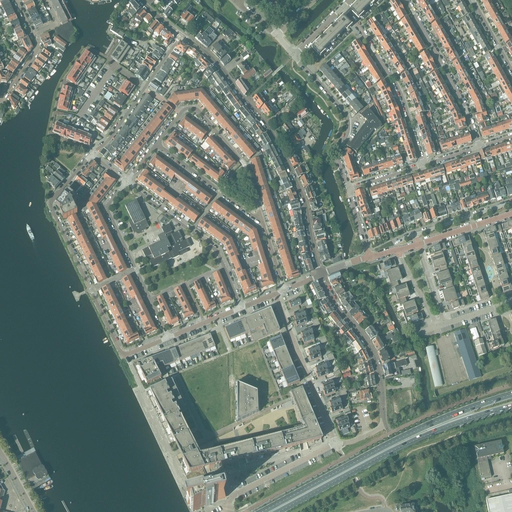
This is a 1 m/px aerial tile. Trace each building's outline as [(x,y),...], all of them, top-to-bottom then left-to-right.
[(36,0),(32,2),(25,6),(26,8),(26,9),(26,10),(27,11),(35,8),(33,4),(41,1),(40,0),(36,0)] [(60,0),(52,4),(55,9),(64,5),(61,0),(60,0)] [(130,1),(131,2),(129,4),(133,9),(130,12),(128,10),(126,12),(128,14),(132,17),(141,9),(136,3),(133,0),(132,0),(130,0),(131,0),(131,1),(130,1)] [(163,9),(171,1),(170,0),(155,0),(163,9)] [(361,0),(350,11),(358,18),(362,14),(362,13),(375,0),(361,0)] [(483,6),(485,8),(492,4),(489,0),(487,1),(484,3),(485,3),(483,4),(484,5),(483,6)] [(421,9),(422,11),(430,7),(427,2),(420,6),(421,8),(421,9)] [(392,7),(395,11),(402,7),(400,5),(399,3),(396,5),(393,7),(393,6),(392,7)] [(458,7),(461,12),(467,9),(464,3),(458,7)] [(1,12),(2,14),(12,9),(11,7),(11,6),(11,5),(10,5),(10,4),(2,8),(4,11),(1,12)] [(487,11),(488,12),(489,11),(492,9),(492,10),(494,9),(498,7),(497,4),(493,6),(492,4),(485,8),(486,11),(487,11)] [(55,9),(57,15),(67,10),(64,5),(55,9)] [(30,17),(30,18),(38,14),(36,11),(39,9),(38,7),(28,12),(29,15),(29,17),(30,17)] [(395,11),(397,16),(398,15),(398,16),(401,14),(404,12),(403,10),(402,7),(395,11)] [(424,13),(425,15),(432,11),(430,7),(422,11),(423,13),(424,13)] [(488,15),(490,17),(497,13),(495,11),(499,9),(498,7),(494,9),(492,10),(492,9),(489,11),(488,12),(489,14),(488,15)] [(163,15),(163,16),(167,19),(172,12),(168,8),(163,15)] [(12,9),(2,14),(3,16),(6,15),(7,18),(14,14),(14,13),(15,13),(14,12),(13,12),(12,9)] [(467,9),(461,12),(459,13),(462,18),(470,14),(467,9)] [(57,15),(60,20),(69,15),(67,10),(57,15)] [(130,31),(134,33),(142,21),(142,20),(147,15),(142,10),(137,15),(138,16),(132,25),(134,26),(130,31)] [(181,20),(185,23),(190,16),(188,14),(190,11),(189,10),(181,20)] [(426,18),(427,20),(435,16),(432,11),(425,15),(426,17),(426,18)] [(398,15),(397,16),(400,20),(407,17),(406,16),(406,14),(405,14),(404,12),(401,14),(398,16),(398,15)] [(33,22),(33,23),(42,19),(40,13),(38,14),(30,18),(32,20),(31,21),(32,22),(33,22)] [(492,20),(493,21),(494,20),(497,18),(497,19),(499,18),(497,13),(490,17),(491,20),(492,20)] [(10,24),(17,20),(16,18),(16,17),(16,16),(15,16),(15,15),(7,18),(8,19),(4,21),(6,25),(10,24)] [(69,15),(60,20),(62,25),(72,20),(69,15)] [(152,19),(148,16),(147,15),(143,20),(134,33),(138,36),(148,23),(148,24),(152,19)] [(190,16),(185,23),(189,26),(197,16),(195,15),(193,18),(190,16)] [(464,22),(466,25),(473,20),(470,15),(462,20),(463,22),(464,22)] [(435,16),(427,20),(429,22),(430,24),(437,20),(435,16)] [(343,18),(312,48),(319,56),(324,52),(323,51),(346,29),(350,25),(343,18)] [(401,22),(403,26),(404,26),(407,24),(410,22),(409,21),(409,20),(408,19),(407,18),(401,22)] [(493,24),(495,26),(502,22),(501,22),(499,18),(497,19),(497,18),(494,20),(493,21),(494,23),(493,24)] [(42,19),(33,23),(33,24),(33,25),(34,26),(36,29),(43,25),(45,24),(42,19)] [(202,44),(207,48),(217,37),(213,33),(221,23),(216,19),(207,31),(211,34),(202,44)] [(369,26),(370,27),(373,26),(373,25),(375,24),(376,23),(374,19),(367,23),(368,23),(367,24),(368,26),(369,26)] [(17,20),(10,24),(12,29),(20,26),(18,23),(19,23),(18,21),(17,21),(17,20)] [(466,25),(468,30),(476,26),(473,20),(466,25)] [(497,29),(498,30),(500,29),(499,29),(502,27),(504,27),(506,26),(503,21),(501,22),(502,22),(495,26),(496,29),(497,29)] [(59,49),(63,53),(66,50),(64,49),(75,34),(71,22),(54,30),(57,36),(52,38),(54,40),(53,41),(56,43),(54,45),(59,49)] [(147,32),(151,36),(154,32),(159,25),(155,22),(147,32)] [(403,26),(406,31),(413,27),(412,24),(411,24),(410,22),(407,24),(404,26),(403,26)] [(433,29),(434,30),(441,26),(438,22),(431,26),(432,26),(431,27),(432,28),(433,29)] [(371,30),(372,32),(379,28),(376,23),(375,24),(373,25),(373,26),(370,27),(371,29),(371,30)] [(154,32),(151,36),(150,37),(155,41),(165,29),(159,25),(154,32)] [(435,33),(436,35),(443,31),(442,28),(444,27),(443,25),(441,26),(434,30),(435,32),(435,33)] [(13,36),(15,35),(23,32),(21,29),(22,29),(21,28),(20,27),(20,26),(11,31),(13,36)] [(468,30),(471,35),(479,31),(476,26),(468,30)] [(112,27),(110,31),(122,38),(124,34),(112,27)] [(406,31),(409,35),(412,33),(415,31),(414,30),(414,29),(413,27),(406,31)] [(498,32),(500,35),(507,31),(504,27),(502,27),(499,29),(500,29),(498,30),(499,32),(498,32)] [(374,34),(375,36),(378,34),(381,32),(382,32),(379,28),(372,32),(374,34)] [(165,30),(160,36),(165,40),(167,37),(169,37),(171,35),(165,30)] [(195,39),(202,44),(211,34),(207,31),(206,32),(203,36),(199,33),(195,39)] [(409,35),(411,40),(418,36),(417,33),(416,33),(415,31),(412,33),(409,35)] [(438,37),(439,39),(446,35),(443,31),(436,35),(437,37),(438,37)] [(471,35),(474,40),(482,36),(479,31),(471,35)] [(502,37),(503,39),(504,38),(507,36),(507,37),(509,36),(507,31),(500,35),(501,38),(502,37)] [(20,40),(25,37),(24,35),(24,34),(24,33),(23,33),(23,32),(15,35),(18,41),(20,40)] [(376,38),(378,40),(384,36),(382,32),(381,32),(378,34),(375,36),(376,37),(376,38)] [(42,42),(42,43),(50,39),(47,34),(40,37),(41,40),(41,41),(41,42),(42,42)] [(441,44),(448,40),(451,39),(448,34),(446,35),(439,39),(440,41),(440,42),(441,44)] [(174,38),(174,37),(173,36),(171,35),(169,37),(167,37),(165,40),(166,41),(164,44),(167,47),(174,38)] [(27,36),(25,37),(20,40),(21,42),(18,44),(19,46),(29,41),(28,39),(29,39),(28,37),(27,37),(27,36)] [(380,43),(381,45),(384,43),(383,42),(386,41),(387,40),(389,39),(388,37),(386,38),(384,36),(378,40),(379,43),(380,43)] [(411,40),(414,44),(415,44),(417,42),(420,40),(419,38),(418,36),(411,40)] [(477,45),(479,44),(485,41),(482,36),(474,40),(477,45)] [(504,38),(503,39),(504,41),(503,42),(504,43),(505,43),(505,44),(511,40),(509,36),(507,37),(507,36),(504,38)] [(54,45),(56,43),(53,41),(54,40),(52,38),(50,39),(42,43),(43,45),(43,46),(44,47),(45,48),(48,46),(48,47),(54,45)] [(352,44),(355,49),(355,48),(356,49),(358,47),(358,46),(361,44),(360,43),(359,41),(358,41),(358,40),(352,44)] [(382,47),(383,49),(390,45),(387,40),(386,41),(383,42),(384,43),(381,45),(382,46),(382,47)] [(414,44),(416,49),(423,45),(422,42),(421,42),(420,40),(417,42),(415,44),(414,44)] [(443,46),(444,48),(451,44),(448,40),(441,44),(442,46),(443,46)] [(479,44),(482,49),(487,46),(485,41),(479,44)] [(117,48),(128,55),(131,49),(121,42),(117,48)] [(173,52),(172,54),(179,58),(180,59),(183,55),(189,47),(188,47),(188,48),(181,43),(179,44),(173,52)] [(217,44),(210,50),(210,51),(212,52),(212,53),(215,56),(222,49),(217,44)] [(355,49),(357,53),(364,49),(362,46),(361,44),(358,46),(358,47),(356,49),(355,48),(355,49)] [(444,50),(446,53),(453,49),(451,44),(444,48),(445,50),(444,50)] [(31,45),(24,48),(23,49),(25,51),(29,54),(33,48),(32,46),(31,46),(31,45)] [(155,50),(155,51),(161,56),(164,52),(159,48),(154,45),(152,48),(155,50)] [(385,51),(386,53),(389,51),(392,49),(393,49),(395,47),(394,45),(391,47),(390,45),(383,49),(384,51),(385,51)] [(423,45),(416,49),(419,53),(425,50),(424,47),(423,45)] [(482,49),(479,51),(481,53),(484,52),(485,54),(488,53),(490,51),(487,46),(482,49)] [(117,48),(114,52),(123,59),(127,54),(128,55),(117,48)] [(53,54),(46,49),(44,51),(43,51),(43,52),(43,53),(42,54),(49,59),(53,54)] [(220,60),(226,54),(222,49),(215,56),(220,61),(220,60)] [(357,53),(360,58),(361,57),(364,56),(363,55),(366,53),(365,52),(366,51),(364,49),(357,53)] [(387,55),(388,58),(395,53),(393,49),(392,49),(389,51),(386,53),(388,55),(387,55)] [(448,56),(449,57),(459,52),(458,50),(455,52),(453,49),(446,53),(448,56)] [(21,50),(17,55),(24,59),(25,59),(26,58),(26,57),(27,55),(21,50)] [(161,56),(155,51),(152,56),(158,60),(161,56)] [(196,59),(197,60),(201,56),(199,54),(195,52),(196,52),(194,51),(190,56),(192,58),(192,56),(196,59)] [(89,54),(86,52),(83,56),(93,63),(96,59),(93,56),(90,53),(89,54)] [(123,59),(114,52),(110,58),(120,64),(123,59)] [(420,55),(422,60),(423,59),(424,60),(426,58),(429,56),(428,55),(428,54),(427,53),(427,52),(426,52),(420,55)] [(459,52),(449,57),(450,59),(449,60),(450,61),(451,61),(451,62),(458,58),(457,55),(460,54),(459,52)] [(360,58),(363,62),(369,57),(368,55),(366,53),(363,55),(364,56),(361,57),(360,58)] [(390,60),(392,62),(395,60),(394,60),(397,58),(400,56),(399,54),(397,56),(395,53),(388,58),(390,60)] [(49,59),(42,54),(41,55),(40,55),(40,56),(39,58),(46,63),(49,59)] [(179,58),(172,54),(169,58),(175,63),(176,62),(179,63),(181,59),(180,59),(179,58)] [(487,63),(488,63),(495,59),(494,57),(493,55),(492,55),(492,54),(485,58),(486,61),(484,62),(485,64),(487,63)] [(24,59),(17,55),(14,59),(20,64),(21,63),(22,62),(24,59)] [(83,56),(80,61),(90,68),(93,63),(83,56)] [(145,61),(154,67),(157,62),(148,56),(145,61)] [(199,67),(201,65),(200,63),(204,59),(201,56),(197,60),(197,61),(196,60),(194,62),(195,63),(199,67)] [(392,64),(394,66),(401,62),(399,60),(402,58),(401,56),(400,56),(397,58),(394,60),(395,60),(392,62),(393,64),(392,64)] [(423,62),(425,65),(432,61),(430,58),(429,56),(426,58),(424,60),(423,59),(422,60),(420,61),(421,63),(423,62)] [(220,62),(224,67),(230,61),(226,57),(220,62)] [(363,62),(365,66),(366,65),(367,66),(369,64),(368,63),(371,62),(370,60),(371,60),(369,57),(363,62)] [(10,65),(16,70),(18,67),(19,66),(20,65),(13,60),(11,63),(6,59),(6,62),(10,65)] [(35,64),(41,68),(41,69),(45,64),(38,59),(37,61),(36,61),(35,62),(35,63),(35,64)] [(165,63),(172,68),(176,70),(178,66),(168,59),(165,63)] [(200,63),(201,65),(203,67),(201,69),(204,71),(206,69),(206,70),(211,65),(204,59),(200,63)] [(490,67),(497,63),(496,62),(496,61),(496,60),(495,60),(495,59),(488,63),(489,65),(486,67),(487,69),(490,67)] [(453,66),(454,68),(462,64),(459,60),(452,63),(453,65),(453,66)] [(78,62),(76,65),(87,72),(90,68),(80,61),(78,63),(78,62)] [(154,67),(145,61),(141,66),(150,72),(154,67)] [(424,68),(425,70),(428,68),(429,69),(431,67),(434,65),(433,64),(432,61),(425,65),(426,67),(424,68)] [(365,66),(368,70),(375,66),(373,64),(371,62),(368,63),(369,64),(367,66),(366,65),(365,66)] [(396,68),(397,70),(400,69),(400,68),(402,66),(403,67),(405,65),(404,63),(402,64),(401,62),(394,66),(395,68),(396,68)] [(165,63),(163,67),(173,74),(174,72),(171,70),(172,68),(165,63)] [(492,72),(493,72),(500,68),(499,66),(498,64),(497,64),(497,63),(490,67),(491,70),(489,71),(490,73),(492,72)] [(41,68),(35,64),(34,65),(33,65),(32,66),(33,67),(32,69),(37,73),(41,68)] [(237,67),(244,75),(247,73),(241,64),(237,67)] [(400,69),(397,70),(398,72),(399,74),(400,74),(400,75),(406,70),(405,68),(407,67),(406,64),(405,65),(403,67),(402,66),(400,68),(400,69)] [(457,71),(457,73),(465,68),(464,66),(463,67),(462,64),(454,68),(455,71),(457,71)] [(10,65),(7,68),(6,70),(12,75),(14,72),(15,72),(16,71),(16,70),(10,65)] [(75,68),(74,70),(84,77),(87,72),(76,65),(74,67),(75,68)] [(319,70),(323,74),(329,69),(325,65),(319,70)] [(428,68),(425,70),(426,73),(428,71),(430,74),(436,70),(436,69),(435,67),(434,65),(431,67),(429,69),(428,68)] [(142,66),(138,71),(147,76),(150,72),(141,66),(142,66)] [(211,66),(203,75),(208,79),(216,71),(216,70),(211,66)] [(368,70),(371,75),(372,74),(374,73),(374,72),(377,70),(376,68),(375,66),(368,70)] [(173,74),(163,67),(160,71),(167,76),(169,73),(172,75),(173,74)] [(458,75),(459,77),(466,73),(465,71),(467,71),(465,68),(457,73),(458,74),(458,75)] [(493,72),(495,76),(502,73),(501,71),(501,70),(500,68),(493,72)] [(28,72),(27,74),(34,79),(37,74),(30,69),(30,70),(29,70),(29,71),(28,72)] [(247,73),(244,75),(240,78),(244,83),(256,73),(252,69),(247,73)] [(323,74),(327,79),(333,74),(329,69),(323,74)] [(74,70),(71,74),(81,81),(79,80),(82,76),(84,77),(74,70)] [(371,75),(374,79),(380,75),(379,72),(378,73),(377,70),(374,72),(374,73),(372,74),(371,75)] [(8,73),(6,71),(4,73),(3,83),(7,83),(12,76),(8,73)] [(147,76),(138,71),(135,76),(143,82),(147,76)] [(160,71),(157,75),(164,79),(167,75),(160,71)] [(432,78),(433,80),(440,76),(439,74),(438,74),(437,72),(428,77),(430,79),(432,78)] [(213,79),(215,82),(221,77),(218,73),(211,77),(207,80),(209,82),(213,79)] [(461,80),(462,82),(471,77),(470,74),(468,75),(466,73),(459,77),(460,80),(461,80)] [(495,76),(497,81),(504,77),(504,75),(503,73),(502,73),(495,76)] [(34,79),(27,74),(25,76),(24,77),(24,78),(23,78),(30,84),(34,79)] [(71,74),(67,79),(70,81),(70,82),(73,84),(74,83),(78,86),(81,81),(71,74)] [(327,79),(330,83),(336,78),(333,74),(327,79)] [(164,79),(157,75),(155,79),(161,83),(164,79)] [(380,75),(374,79),(376,83),(383,79),(381,77),(382,77),(380,75)] [(404,83),(405,86),(412,82),(411,80),(414,78),(413,77),(413,76),(410,78),(410,77),(408,78),(408,77),(406,79),(403,81),(404,83)] [(433,86),(435,85),(442,81),(441,79),(441,78),(440,76),(433,80),(431,81),(433,86)] [(217,89),(219,87),(225,82),(221,77),(215,82),(217,85),(215,87),(217,89)] [(463,84),(464,86),(471,82),(471,83),(474,81),(472,77),(471,77),(462,82),(463,83),(463,84)] [(497,81),(500,85),(507,81),(506,79),(505,77),(504,77),(497,81)] [(330,83),(334,88),(340,82),(336,78),(330,83)] [(26,90),(29,92),(32,94),(34,92),(28,87),(30,84),(23,79),(22,80),(21,81),(21,82),(19,84),(26,89),(26,90)] [(124,80),(121,85),(131,92),(134,87),(124,80)] [(236,83),(244,95),(249,92),(240,80),(236,83)] [(435,85),(438,89),(445,85),(444,83),(443,83),(442,81),(435,85)] [(498,86),(500,91),(510,86),(508,84),(509,83),(508,82),(507,82),(507,81),(500,85),(498,86)] [(156,92),(159,94),(162,96),(167,90),(164,87),(161,92),(157,90),(159,87),(152,82),(149,87),(156,92)] [(225,82),(219,87),(222,91),(228,87),(225,82)] [(334,88),(338,92),(344,87),(340,82),(334,88)] [(466,89),(467,91),(474,87),(471,83),(471,82),(464,86),(465,89),(466,89)] [(131,92),(121,85),(118,90),(128,97),(131,92)] [(381,91),(382,94),(389,90),(388,88),(387,88),(386,85),(383,87),(383,88),(381,89),(380,89),(379,89),(377,91),(378,92),(381,91)] [(438,89),(440,94),(447,90),(446,88),(445,85),(438,89)] [(20,95),(18,99),(21,101),(22,101),(23,99),(22,98),(26,94),(27,95),(30,97),(32,94),(29,92),(29,93),(19,86),(16,91),(20,95)] [(410,89),(407,90),(408,92),(409,95),(410,95),(417,92),(415,89),(418,88),(417,86),(413,88),(413,87),(410,88),(410,89)] [(467,93),(469,95),(476,91),(475,89),(476,88),(475,86),(474,87),(467,91),(468,92),(467,93)] [(503,95),(505,94),(511,90),(511,88),(510,86),(500,91),(503,95)] [(63,87),(62,92),(74,95),(75,90),(71,89),(71,88),(67,87),(67,88),(63,87)] [(222,92),(226,97),(232,92),(229,87),(222,92)] [(338,92),(342,96),(348,91),(344,87),(338,92)] [(198,100),(206,94),(202,89),(194,90),(195,101),(198,100)] [(289,90),(276,102),(280,108),(285,105),(286,106),(287,106),(291,111),(292,110),(293,111),(301,104),(296,98),(294,96),(289,91),(289,90)] [(382,94),(384,99),(385,98),(386,99),(388,97),(391,95),(390,93),(391,93),(389,90),(382,94)] [(440,94),(442,98),(450,94),(448,92),(447,90),(440,94)] [(504,101),(508,99),(507,99),(511,96),(511,90),(505,94),(507,97),(503,99),(504,101)] [(342,96),(345,101),(351,96),(348,91),(342,96)] [(471,98),(472,100),(479,96),(476,91),(469,95),(470,98),(471,98)] [(74,95),(62,92),(61,95),(60,98),(73,101),(74,95)] [(226,97),(230,102),(236,97),(232,92),(226,97)] [(255,102),(256,104),(263,99),(266,97),(262,92),(253,99),(253,100),(253,101),(254,102),(255,102)] [(176,107),(179,103),(177,93),(173,93),(168,100),(176,107)] [(21,101),(18,99),(11,94),(8,99),(11,105),(14,109),(21,101)] [(114,96),(116,98),(123,103),(125,101),(126,101),(127,100),(126,99),(127,98),(120,94),(118,97),(115,94),(114,96)] [(198,100),(202,104),(210,98),(206,94),(198,100)] [(442,98),(445,103),(452,99),(451,97),(450,94),(442,98)] [(146,95),(143,100),(150,105),(151,104),(150,103),(152,99),(146,95)] [(384,99),(386,103),(394,100),(392,98),(391,95),(388,97),(386,99),(385,98),(384,99)] [(345,101),(349,105),(355,100),(351,96),(345,101)] [(230,102),(233,107),(240,102),(236,97),(230,102)] [(73,101),(60,98),(59,101),(60,101),(59,103),(71,106),(73,101)] [(123,103),(116,98),(115,99),(116,100),(113,104),(120,108),(121,107),(122,107),(122,106),(122,105),(123,103)] [(202,104),(205,108),(213,102),(210,98),(202,104)] [(412,103),(413,106),(421,103),(419,98),(418,98),(417,98),(415,99),(415,100),(412,101),(413,103),(412,103)] [(263,99),(256,104),(258,106),(259,108),(260,109),(266,104),(263,99)] [(446,105),(447,107),(455,103),(453,101),(452,99),(445,103),(443,104),(444,106),(446,105)] [(143,100),(139,105),(145,109),(147,106),(149,107),(150,105),(143,100)] [(262,112),(264,114),(272,108),(274,106),(275,103),(273,100),(260,110),(261,110),(261,111),(262,112)] [(349,105),(353,110),(359,104),(355,100),(349,105)] [(384,107),(385,109),(389,107),(390,108),(392,107),(392,106),(395,104),(394,103),(395,102),(394,100),(386,103),(387,106),(384,107)] [(474,107),(475,109),(483,106),(481,101),(474,104),(475,106),(474,107)] [(205,108),(209,113),(217,106),(213,102),(205,108)] [(240,102),(233,107),(237,112),(243,107),(240,102)] [(59,103),(58,108),(70,112),(71,106),(59,103)] [(447,113),(448,112),(456,108),(456,106),(456,105),(455,103),(447,107),(445,108),(447,113)] [(159,107),(161,109),(169,115),(173,111),(165,104),(163,107),(160,105),(159,107)] [(359,104),(353,110),(357,114),(363,109),(359,104)] [(389,110),(390,112),(398,110),(397,107),(396,107),(395,104),(392,106),(392,107),(390,108),(389,107),(385,109),(386,111),(389,110)] [(136,110),(143,115),(144,116),(146,117),(147,115),(146,113),(145,114),(143,113),(145,109),(139,105),(136,110)] [(209,113),(212,117),(220,110),(217,106),(209,113)] [(240,117),(248,110),(245,106),(239,111),(234,115),(237,119),(240,117)] [(111,107),(107,112),(114,117),(116,114),(117,114),(117,113),(117,112),(118,111),(111,107)] [(375,107),(370,112),(368,110),(361,116),(364,120),(364,119),(366,121),(366,122),(350,144),(349,143),(346,146),(356,153),(373,130),(376,131),(381,127),(380,124),(382,122),(375,107)] [(419,109),(416,110),(417,112),(416,113),(417,115),(418,115),(425,113),(423,107),(421,108),(421,107),(418,108),(419,109)] [(272,108),(264,114),(265,116),(265,117),(266,118),(267,118),(267,119),(274,113),(274,114),(276,112),(274,109),(273,110),(272,108)] [(296,114),(299,120),(308,113),(304,108),(296,114)] [(451,114),(452,116),(459,112),(458,110),(457,110),(456,108),(448,112),(449,115),(451,114)] [(155,111),(158,113),(166,119),(169,115),(161,109),(159,111),(157,109),(155,111)] [(143,115),(136,110),(132,115),(138,120),(141,116),(142,117),(143,115)] [(212,117),(216,121),(224,114),(220,110),(212,117)] [(248,110),(240,117),(243,121),(245,119),(251,114),(248,110)] [(477,119),(484,117),(486,116),(485,111),(477,114),(478,115),(475,116),(477,119)] [(107,112),(104,118),(110,122),(111,121),(112,121),(113,120),(112,119),(114,117),(107,112)] [(283,117),(286,122),(290,119),(294,116),(291,112),(287,115),(287,114),(283,117)] [(450,119),(451,122),(461,119),(460,115),(459,112),(452,116),(453,118),(450,119)] [(152,115),(154,117),(163,124),(166,119),(158,113),(156,115),(153,114),(152,115)] [(216,121),(219,125),(227,118),(224,114),(216,121)] [(247,121),(249,123),(255,119),(252,115),(245,120),(246,122),(247,121)] [(132,116),(128,121),(135,126),(136,124),(135,124),(138,120),(132,116)] [(180,133),(182,130),(184,128),(190,119),(188,117),(187,118),(185,116),(184,118),(175,129),(180,133)] [(149,120),(151,121),(159,128),(163,124),(154,117),(152,120),(150,118),(149,120)] [(99,119),(98,121),(107,128),(108,125),(109,125),(110,124),(110,123),(110,122),(104,118),(102,121),(99,119)] [(219,125),(223,129),(231,122),(227,118),(219,125)] [(186,129),(188,131),(194,123),(190,119),(184,128),(182,130),(184,131),(186,129)] [(255,119),(248,125),(251,129),(258,123),(255,119)] [(53,133),(59,135),(63,123),(58,121),(56,125),(55,125),(54,129),(55,129),(53,133)] [(107,128),(98,121),(96,124),(98,125),(96,128),(103,133),(104,132),(105,131),(105,130),(107,128)] [(128,121),(125,126),(131,130),(133,127),(134,128),(135,126),(128,121)] [(145,124),(148,126),(156,132),(159,128),(151,121),(149,124),(147,122),(145,124)] [(396,129),(398,128),(399,128),(400,128),(402,127),(402,126),(405,125),(405,124),(404,121),(397,123),(397,126),(395,127),(396,129)] [(226,133),(227,133),(234,127),(231,122),(223,129),(226,133)] [(294,131),(294,130),(288,122),(282,126),(289,135),(294,131)] [(60,136),(63,137),(68,125),(63,123),(59,135),(61,136),(60,136)] [(190,132),(192,134),(199,126),(194,123),(188,131),(186,133),(188,135),(190,132)] [(252,129),(255,133),(261,128),(258,124),(252,129)] [(484,126),(484,125),(483,124),(480,125),(481,127),(482,127),(483,130),(480,131),(483,138),(486,137),(488,136),(487,133),(486,133),(485,130),(486,130),(485,129),(484,126)] [(67,138),(69,139),(73,127),(68,125),(63,137),(66,138),(67,138)] [(125,126),(121,131),(128,136),(130,137),(131,138),(133,136),(131,135),(130,134),(129,134),(128,134),(131,130),(125,126)] [(142,128),(144,130),(153,136),(156,132),(148,126),(146,128),(143,126),(142,128)] [(194,135),(197,137),(203,129),(199,126),(192,134),(191,137),(192,138),(194,135)] [(73,127),(69,139),(74,140),(78,129),(73,127)] [(227,135),(231,139),(239,132),(235,128),(228,134),(227,135)] [(261,128),(255,133),(259,137),(264,133),(261,128)] [(78,129),(74,140),(79,142),(83,131),(82,133),(77,131),(78,129)] [(203,129),(197,137),(195,140),(197,141),(199,139),(201,141),(208,132),(203,129)] [(141,134),(149,141),(153,136),(144,130),(142,132),(140,131),(138,133),(141,134)] [(167,145),(170,147),(176,138),(178,136),(180,134),(174,130),(166,141),(165,143),(167,144),(167,145)] [(79,142),(84,144),(88,133),(83,131),(79,142)] [(128,136),(121,131),(118,136),(124,140),(126,137),(127,138),(128,136)] [(399,139),(401,138),(403,138),(406,137),(405,136),(408,135),(408,134),(408,133),(407,131),(400,133),(401,135),(398,136),(399,139)] [(231,139),(235,143),(243,136),(239,132),(231,139)] [(299,132),(291,137),(295,144),(299,142),(301,141),(304,138),(299,132)] [(88,133),(84,144),(89,146),(91,143),(93,139),(92,139),(93,137),(88,135),(88,133)] [(138,137),(136,140),(145,147),(148,142),(140,136),(137,134),(136,136),(138,137)] [(259,138),(262,142),(268,139),(265,134),(261,137),(261,136),(259,137),(259,138)] [(170,147),(174,150),(180,142),(178,140),(179,137),(178,136),(176,138),(170,147)] [(235,143),(238,147),(246,140),(243,136),(235,143)] [(117,137),(114,142),(120,146),(120,147),(121,147),(121,146),(120,145),(123,141),(117,137)] [(209,150),(211,148),(217,142),(212,137),(206,142),(210,146),(207,148),(204,151),(206,153),(209,150)] [(174,150),(178,153),(185,145),(182,143),(184,140),(182,139),(180,142),(174,150)] [(268,139),(262,142),(265,147),(271,143),(268,139)] [(131,142),(133,144),(141,151),(145,147),(136,140),(134,142),(132,141),(131,142)] [(238,147),(242,151),(250,144),(246,140),(238,147)] [(110,146),(115,150),(116,151),(116,150),(118,148),(119,149),(120,147),(120,146),(114,142),(112,144),(111,144),(110,146)] [(178,153),(183,156),(189,148),(186,146),(188,144),(186,142),(185,145),(178,153)] [(211,158),(216,153),(222,148),(217,142),(211,148),(215,152),(210,157),(211,158)] [(127,147),(130,148),(138,155),(141,151),(133,144),(131,147),(129,145),(127,147)] [(242,151),(245,155),(253,149),(250,144),(242,151)] [(261,149),(263,154),(273,148),(271,144),(264,148),(263,149),(261,149)] [(106,148),(104,150),(111,155),(113,152),(114,153),(115,150),(110,146),(109,146),(108,148),(108,147),(106,148)] [(189,148),(183,156),(187,160),(193,151),(191,149),(192,147),(191,146),(189,148)] [(124,151),(126,153),(134,159),(138,155),(130,148),(128,151),(125,149),(124,151)] [(219,161),(221,159),(227,153),(222,148),(216,153),(220,157),(218,159),(219,161)] [(263,154),(265,158),(269,156),(276,153),(273,148),(263,154)] [(253,149),(245,155),(249,160),(257,153),(253,149)] [(343,158),(344,160),(352,157),(351,156),(353,154),(346,149),(342,155),(343,156),(342,156),(343,158)] [(111,155),(104,150),(102,151),(101,151),(100,153),(100,154),(105,159),(108,156),(111,159),(110,160),(112,162),(115,158),(114,157),(113,156),(111,155)] [(121,155),(123,157),(131,163),(134,159),(126,153),(124,155),(122,153),(121,155)] [(196,166),(201,160),(202,157),(205,154),(203,153),(201,156),(199,158),(194,155),(189,162),(196,166)] [(223,165),(224,166),(225,166),(233,158),(227,153),(221,159),(225,163),(223,165)] [(269,156),(265,158),(266,160),(268,160),(269,162),(271,161),(278,157),(276,153),(269,156)] [(152,170),(155,167),(155,166),(161,158),(158,156),(156,155),(155,156),(148,165),(147,167),(152,170)] [(390,160),(393,167),(396,166),(398,165),(397,162),(396,162),(395,159),(396,159),(395,158),(394,155),(389,156),(391,160),(390,160)] [(473,157),(475,165),(476,167),(481,166),(478,155),(476,156),(475,155),(473,156),(473,157)] [(119,158),(117,159),(120,161),(128,168),(131,163),(123,157),(121,159),(119,158)] [(469,158),(468,159),(470,166),(473,165),(474,168),(476,167),(475,165),(473,157),(471,158),(471,157),(468,158),(469,158)] [(120,161),(117,159),(116,158),(112,163),(122,171),(124,172),(125,170),(126,170),(128,168),(120,161)] [(157,172),(159,170),(165,161),(161,158),(155,166),(155,167),(157,168),(155,171),(157,172)] [(202,171),(207,164),(208,162),(210,159),(209,158),(207,160),(205,163),(201,160),(196,166),(202,171)] [(225,166),(224,166),(223,168),(228,172),(235,165),(235,164),(236,163),(235,161),(233,158),(225,166)] [(271,161),(273,166),(280,162),(278,158),(271,161)] [(250,162),(251,167),(261,164),(260,159),(250,162)] [(459,161),(458,162),(461,169),(463,169),(464,172),(467,171),(466,168),(463,160),(461,161),(461,160),(459,161)] [(91,161),(88,166),(94,170),(94,171),(98,166),(92,161),(91,161)] [(162,175),(163,173),(170,164),(165,161),(159,170),(162,172),(160,174),(162,175)] [(375,162),(376,165),(376,166),(377,169),(378,172),(380,171),(383,171),(381,163),(378,164),(377,161),(375,162)] [(58,170),(57,171),(55,174),(52,172),(52,171),(48,166),(45,169),(50,174),(61,183),(65,178),(62,175),(65,172),(56,164),(54,166),(58,170)] [(166,178),(168,176),(174,168),(170,164),(163,173),(166,175),(164,177),(166,178)] [(202,171),(208,175),(213,169),(214,166),(213,165),(211,167),(207,164),(202,171)] [(251,167),(253,172),(263,169),(261,164),(251,167)] [(306,165),(301,167),(304,175),(309,172),(306,165)] [(88,166),(84,170),(95,179),(96,177),(91,173),(94,170),(88,166)] [(278,176),(278,175),(285,172),(283,167),(276,171),(278,176)] [(304,175),(301,167),(294,171),(298,179),(303,176),(303,175),(304,175)] [(439,168),(436,169),(437,172),(438,171),(439,175),(439,176),(444,174),(442,167),(441,167),(439,167),(439,168)] [(139,182),(142,184),(148,176),(151,172),(146,168),(145,170),(144,170),(138,178),(138,179),(137,180),(139,182)] [(170,182),(174,176),(178,171),(174,168),(168,176),(170,178),(168,180),(170,182)] [(208,175),(214,180),(220,171),(219,169),(217,172),(213,169),(208,175)] [(220,171),(214,180),(216,182),(217,181),(219,183),(220,181),(220,182),(226,173),(221,169),(220,171)] [(253,172),(255,177),(265,174),(263,169),(253,172)] [(434,169),(432,170),(435,180),(440,179),(439,176),(439,175),(438,171),(437,172),(436,169),(435,169),(434,169)] [(95,179),(84,170),(81,175),(86,179),(88,177),(93,180),(95,179)] [(430,171),(426,172),(427,175),(428,175),(429,178),(429,179),(430,182),(435,180),(432,170),(429,171),(430,171)] [(102,176),(105,179),(113,186),(117,181),(106,171),(102,176)] [(174,176),(181,181),(185,176),(178,171),(174,176)] [(357,173),(349,175),(349,176),(351,182),(359,179),(357,174),(357,173)] [(255,177),(256,183),(266,179),(265,174),(255,177)] [(142,184),(146,187),(152,179),(154,176),(152,175),(150,177),(148,176),(142,184)] [(75,181),(83,187),(86,184),(90,187),(92,185),(88,182),(87,182),(79,176),(75,181)] [(181,181),(187,186),(191,181),(185,176),(181,181)] [(47,183),(55,190),(60,184),(52,177),(47,183)] [(150,190),(157,182),(158,180),(159,178),(158,177),(157,178),(155,181),(152,179),(146,187),(150,190)] [(410,177),(404,179),(407,186),(413,184),(410,177)] [(100,181),(102,183),(110,190),(113,186),(105,179),(103,182),(101,180),(100,181)] [(256,183),(258,188),(268,185),(266,179),(256,183)] [(404,179),(400,180),(402,188),(405,187),(405,188),(406,189),(408,188),(407,186),(404,179)] [(311,180),(302,184),(303,185),(302,186),(303,187),(304,188),(311,185),(310,182),(311,181),(311,180)] [(75,181),(72,185),(78,190),(81,186),(75,181)] [(187,190),(189,192),(196,184),(191,181),(187,186),(183,191),(185,193),(187,190)] [(150,190),(155,194),(161,185),(163,183),(161,182),(159,184),(157,182),(150,190)] [(395,182),(390,183),(393,191),(395,190),(396,192),(398,192),(398,189),(395,182)] [(96,186),(98,187),(107,194),(110,190),(102,183),(100,186),(98,184),(96,186)] [(290,183),(283,186),(285,189),(284,190),(284,191),(292,188),(290,183)] [(191,193),(194,195),(200,187),(196,184),(189,192),(188,195),(189,196),(191,193)] [(499,184),(497,185),(501,198),(506,196),(503,188),(500,189),(499,184)] [(69,189),(75,194),(78,190),(72,185),(69,189)] [(155,194),(159,197),(163,191),(163,192),(167,186),(165,185),(163,187),(161,185),(155,194)] [(260,193),(270,190),(268,185),(258,188),(260,193)] [(491,186),(489,187),(490,191),(487,192),(490,201),(495,199),(491,186)] [(93,190),(95,192),(103,198),(107,194),(98,187),(97,190),(94,188),(93,190)] [(195,197),(198,199),(204,190),(200,187),(194,195),(192,198),(194,199),(195,197)] [(316,188),(312,189),(311,187),(304,190),(309,201),(315,198),(313,194),(316,193),(315,192),(317,191),(316,188)] [(279,201),(282,207),(297,200),(293,189),(286,192),(278,196),(279,201)] [(356,199),(364,196),(366,195),(365,192),(368,191),(367,189),(354,193),(356,199)] [(72,203),(72,202),(74,203),(78,199),(67,190),(63,195),(64,195),(56,205),(62,210),(63,212),(60,213),(63,220),(77,214),(72,203)] [(200,200),(202,202),(209,193),(204,190),(198,199),(196,201),(198,202),(200,200)] [(159,197),(165,202),(169,196),(163,192),(163,191),(159,197)] [(260,194),(262,200),(272,197),(270,191),(261,194),(260,194)] [(486,191),(481,193),(484,203),(489,202),(486,191)] [(89,194),(92,196),(100,202),(103,198),(95,192),(93,194),(91,192),(89,194)] [(209,193),(202,202),(201,204),(202,206),(204,203),(207,205),(213,197),(209,193)] [(484,203),(481,193),(475,195),(479,205),(484,203)] [(434,207),(435,210),(438,219),(442,217),(438,206),(437,206),(433,195),(430,196),(434,207)] [(84,212),(88,210),(98,205),(100,202),(92,196),(86,204),(87,207),(82,209),(84,212)] [(165,202),(172,207),(176,201),(169,196),(165,202)] [(172,207),(176,210),(183,201),(180,199),(182,197),(180,196),(176,201),(172,207)] [(421,197),(417,199),(418,202),(422,201),(424,207),(427,206),(424,196),(421,197)] [(475,196),(469,197),(473,207),(478,205),(475,196)] [(262,200),(264,205),(273,202),(272,197),(262,200)] [(473,207),(469,197),(466,198),(464,198),(467,209),(473,207)] [(176,210),(181,213),(187,205),(184,203),(186,200),(184,199),(183,201),(176,210)] [(321,199),(315,201),(309,203),(312,212),(318,210),(316,204),(322,202),(321,199)] [(214,214),(216,212),(222,203),(217,200),(211,208),(214,210),(212,213),(214,214)] [(358,204),(359,209),(368,206),(367,203),(368,203),(367,200),(366,201),(358,204)] [(455,200),(453,200),(457,212),(461,211),(459,203),(459,202),(456,203),(455,200)] [(149,227),(136,201),(125,206),(132,221),(128,222),(134,234),(136,233),(137,235),(146,230),(145,228),(149,227)] [(181,213),(185,216),(191,208),(189,206),(190,203),(189,202),(187,205),(181,213)] [(264,205),(265,210),(275,207),(273,202),(264,205)] [(289,204),(291,211),(300,208),(298,202),(291,205),(291,203),(289,204)] [(218,217),(220,215),(226,206),(222,203),(216,212),(218,214),(216,216),(218,217)] [(453,214),(450,205),(448,206),(446,203),(444,203),(448,215),(453,214)] [(88,216),(91,215),(100,210),(98,205),(88,210),(90,213),(87,214),(88,216)] [(185,216),(189,219),(196,211),(193,209),(195,207),(193,205),(191,208),(185,216)] [(440,205),(438,206),(442,217),(446,216),(444,207),(441,208),(440,205)] [(222,221),(224,218),(231,210),(226,206),(220,215),(222,217),(221,219),(222,221)] [(265,210),(267,216),(277,212),(275,207),(265,210)] [(196,211),(189,219),(194,223),(200,214),(197,212),(199,210),(197,209),(196,211)] [(90,221),(93,220),(102,215),(100,210),(91,215),(92,218),(89,219),(90,221)] [(227,224),(229,221),(235,213),(231,210),(224,218),(227,220),(225,222),(227,224)] [(438,219),(435,210),(429,212),(432,220),(438,219)] [(267,216),(268,221),(278,217),(277,212),(267,216)] [(397,216),(397,217),(394,218),(398,228),(399,228),(400,228),(401,227),(403,226),(399,215),(398,212),(396,212),(397,216)] [(419,212),(413,214),(416,221),(422,219),(419,212)] [(422,213),(425,223),(430,221),(427,212),(422,213)] [(231,227),(233,225),(239,216),(235,213),(229,221),(231,223),(229,226),(231,227)] [(67,220),(69,225),(79,220),(78,218),(80,216),(79,214),(67,220)] [(413,214),(407,217),(410,223),(416,221),(413,214)] [(93,226),(95,224),(105,220),(102,215),(93,220),(94,222),(92,224),(93,226)] [(235,230),(237,228),(244,219),(239,216),(233,225),(235,227),(234,229),(235,230)] [(203,229),(209,221),(211,218),(209,217),(207,220),(204,218),(198,226),(203,229)] [(268,221),(270,226),(280,223),(278,217),(268,221)] [(410,223),(407,217),(401,219),(404,226),(410,223)] [(312,221),(313,226),(321,225),(320,219),(317,220),(317,218),(312,218),(312,221)] [(69,225),(71,230),(81,225),(80,222),(83,221),(82,219),(79,220),(69,225)] [(240,233),(242,231),(248,223),(244,219),(237,228),(240,230),(238,232),(240,233)] [(381,220),(386,233),(388,233),(389,233),(390,232),(391,231),(389,225),(386,226),(383,219),(381,220)] [(95,231),(98,229),(107,225),(105,220),(95,224),(97,227),(94,229),(95,231)] [(207,233),(213,224),(215,222),(213,220),(211,223),(209,221),(203,229),(207,233)] [(503,231),(511,229),(511,228),(511,227),(511,221),(501,226),(503,231)] [(242,231),(249,236),(257,230),(248,223),(242,231)] [(270,226),(272,231),(282,228),(280,223),(270,226)] [(71,230),(74,235),(84,230),(82,227),(85,226),(84,224),(81,225),(71,230)] [(211,236),(217,227),(219,225),(217,224),(216,226),(213,224),(207,233),(211,236)] [(97,235),(100,234),(109,230),(107,225),(98,229),(99,232),(96,233),(97,235)] [(182,238),(179,231),(172,235),(171,232),(172,232),(169,225),(161,228),(165,235),(166,237),(166,238),(167,241),(160,245),(159,244),(149,249),(148,248),(142,251),(146,258),(147,257),(149,260),(148,261),(152,268),(158,265),(159,266),(166,262),(166,261),(172,259),(172,260),(181,255),(181,254),(185,252),(188,251),(186,249),(191,247),(187,240),(183,242),(182,239),(182,238)] [(483,231),(485,237),(493,234),(501,232),(500,226),(494,228),(488,230),(486,230),(488,236),(485,236),(483,231)] [(211,236),(215,239),(222,231),(224,228),(222,227),(220,229),(217,227),(211,236)] [(272,231),(273,236),(283,233),(282,228),(272,231)] [(74,235),(76,240),(86,235),(85,232),(87,231),(86,229),(84,230),(74,235)] [(372,231),(375,238),(377,237),(378,237),(379,237),(379,236),(380,236),(378,229),(375,230),(375,229),(372,229),(372,231)] [(100,241),(106,238),(106,237),(112,234),(109,230),(100,234),(101,237),(99,238),(100,241)] [(215,239),(220,242),(228,231),(226,230),(224,232),(222,231),(215,239)] [(249,236),(250,241),(260,237),(257,230),(249,236)] [(220,242),(224,245),(232,238),(228,235),(230,233),(228,231),(220,242)] [(273,236),(275,241),(285,238),(283,233),(273,236)] [(76,240),(78,245),(88,240),(87,237),(90,236),(89,234),(86,235),(76,240)] [(106,237),(106,238),(108,243),(109,244),(109,245),(115,242),(115,241),(112,234),(106,237)] [(454,247),(462,245),(462,244),(470,242),(468,236),(470,241),(467,242),(465,237),(464,238),(457,240),(452,242),(454,247)] [(251,243),(252,246),(262,243),(260,237),(250,241),(247,242),(248,244),(251,243)] [(224,245),(226,250),(238,245),(237,243),(234,244),(232,238),(224,245)] [(277,247),(277,246),(287,243),(285,238),(275,241),(277,247)] [(78,245),(81,250),(91,245),(89,242),(92,241),(91,239),(88,240),(78,245)] [(109,245),(113,252),(119,249),(115,242),(109,245)] [(253,251),(257,250),(263,248),(262,243),(252,246),(249,247),(249,249),(252,248),(253,251)] [(81,250),(83,254),(93,250),(92,247),(94,246),(93,244),(91,245),(81,250)] [(429,255),(434,254),(441,251),(446,250),(444,244),(428,250),(429,252),(433,251),(434,253),(429,255)] [(226,250),(228,255),(237,251),(236,248),(239,247),(238,245),(226,250)] [(277,248),(279,253),(289,250),(287,245),(277,248)] [(317,249),(319,253),(330,250),(329,245),(328,246),(317,249)] [(83,254),(85,259),(95,255),(94,252),(97,250),(96,248),(93,250),(83,254)] [(257,250),(259,257),(259,258),(266,255),(265,254),(263,248),(257,250)] [(110,256),(112,259),(121,254),(119,249),(113,252),(107,255),(108,257),(110,256)] [(228,255),(230,260),(236,257),(236,258),(240,256),(238,253),(241,252),(240,250),(237,251),(228,255)] [(279,253),(280,259),(290,255),(289,250),(279,253)] [(319,253),(320,258),(331,255),(330,250),(319,253)] [(431,259),(432,263),(444,259),(441,251),(434,254),(435,257),(434,258),(431,259)] [(85,259),(88,264),(98,259),(96,257),(99,255),(98,253),(95,255),(85,259)] [(113,261),(114,264),(124,259),(121,254),(112,259),(109,260),(110,262),(113,261)] [(259,258),(261,265),(262,265),(268,263),(266,255),(259,258)] [(280,259),(282,264),(292,261),(290,255),(280,259)] [(239,264),(236,258),(236,257),(230,260),(233,267),(239,265),(239,264)] [(88,264),(90,269),(100,264),(99,261),(101,260),(100,258),(98,259),(88,264)] [(115,266),(116,268),(126,264),(124,259),(114,264),(111,265),(112,267),(115,266)] [(438,266),(440,270),(447,268),(444,259),(432,263),(434,268),(437,267),(438,266)] [(282,264),(284,269),(294,266),(292,261),(282,264)] [(378,266),(379,271),(393,267),(392,264),(395,263),(394,261),(378,266)] [(90,269),(92,274),(102,269),(101,266),(104,265),(103,263),(100,264),(90,269)] [(257,272),(260,272),(270,268),(268,263),(262,265),(261,265),(258,266),(259,269),(256,270),(257,272)] [(126,264),(116,268),(114,270),(115,272),(117,270),(119,273),(128,269),(126,264)] [(233,267),(234,269),(236,275),(242,272),(239,265),(233,267)] [(284,269),(285,274),(295,271),(294,266),(284,269)] [(386,273),(388,278),(400,274),(398,269),(395,271),(394,271),(393,270),(391,270),(390,268),(396,266),(393,267),(379,271),(379,272),(383,270),(384,273),(386,273)] [(92,274),(95,279),(105,274),(103,271),(106,270),(105,268),(102,269),(92,274)] [(258,278),(261,277),(271,273),(270,268),(260,272),(261,275),(258,275),(258,278)] [(436,276),(438,281),(450,277),(447,268),(440,270),(441,274),(440,275),(436,276)] [(295,271),(285,274),(287,279),(288,279),(290,279),(293,278),(301,275),(300,269),(298,270),(295,271)] [(236,275),(238,280),(248,276),(251,275),(250,273),(247,274),(246,271),(242,272),(236,275)] [(213,275),(217,284),(224,281),(220,272),(213,275)] [(330,283),(341,279),(340,278),(339,274),(338,273),(339,273),(338,272),(327,277),(330,283)] [(107,273),(105,274),(95,279),(97,284),(107,279),(106,276),(108,275),(107,273)] [(259,281),(260,282),(263,282),(273,279),(271,273),(261,277),(262,280),(259,281)] [(388,278),(391,287),(398,284),(397,280),(398,280),(401,279),(400,274),(388,278)] [(122,286),(124,285),(134,281),(131,275),(122,280),(123,283),(121,284),(122,286)] [(240,285),(250,281),(253,280),(252,278),(249,279),(248,276),(238,280),(240,285)] [(444,284),(445,288),(453,285),(450,277),(438,281),(439,285),(443,284),(444,284)] [(263,282),(260,282),(258,283),(260,289),(262,288),(263,288),(273,285),(272,285),(274,284),(273,282),(274,282),(273,279),(263,282)] [(330,283),(332,288),(339,285),(338,284),(342,282),(341,279),(330,283)] [(124,291),(127,290),(136,285),(134,281),(124,285),(126,288),(123,289),(124,291)] [(192,284),(197,293),(204,290),(200,281),(192,284)] [(217,292),(219,291),(227,288),(224,281),(217,284),(219,289),(216,290),(217,292)] [(240,285),(242,290),(252,286),(255,284),(254,283),(251,284),(250,281),(240,285)] [(311,285),(313,290),(320,287),(318,282),(317,282),(311,285)] [(252,286),(242,290),(244,293),(245,295),(247,294),(247,295),(257,291),(257,290),(259,289),(256,284),(255,284),(252,286)] [(394,289),(396,294),(408,290),(406,286),(403,287),(402,287),(401,286),(399,287),(398,284),(391,287),(392,290),(394,289)] [(126,296),(129,295),(139,290),(136,285),(127,290),(128,293),(125,294),(126,296)] [(332,288),(335,293),(342,290),(339,285),(332,288)] [(442,293),(443,298),(455,294),(453,285),(445,288),(447,292),(445,292),(442,293)] [(510,285),(502,288),(504,294),(511,291),(510,285)] [(103,295),(113,291),(115,289),(114,287),(112,289),(110,286),(100,290),(103,295)] [(174,290),(178,299),(186,296),(181,287),(174,290)] [(313,290),(316,296),(323,292),(320,287),(313,290)] [(219,297),(219,299),(230,295),(227,288),(219,291),(221,296),(219,297)] [(129,301),(135,298),(141,295),(139,290),(129,295),(130,298),(128,299),(129,301)] [(200,300),(207,296),(210,295),(209,293),(206,294),(204,290),(197,293),(200,300)] [(335,293),(338,299),(345,295),(342,290),(335,293)] [(396,294),(399,303),(406,300),(405,297),(406,296),(409,295),(408,290),(396,294)] [(105,300),(115,296),(118,294),(117,292),(114,294),(113,291),(103,295),(105,300)] [(323,292),(316,296),(319,301),(326,298),(323,292)] [(487,293),(478,296),(480,301),(489,298),(488,296),(488,295),(487,293)] [(446,306),(458,302),(455,294),(443,298),(445,302),(448,301),(450,301),(451,304),(446,306)] [(135,298),(137,304),(144,301),(141,295),(135,298)] [(219,299),(217,300),(219,306),(232,300),(230,295),(219,299)] [(338,299),(342,304),(348,300),(345,295),(338,299)] [(105,300),(107,305),(117,300),(120,299),(119,297),(116,298),(115,296),(105,300)] [(155,299),(160,308),(167,305),(163,296),(155,299)] [(179,307),(182,306),(189,302),(186,296),(178,299),(181,304),(178,305),(179,307)] [(200,300),(203,307),(213,302),(212,300),(210,301),(207,296),(200,300)] [(342,304),(345,309),(351,304),(355,301),(351,297),(348,300),(342,304)] [(291,309),(301,305),(299,299),(288,304),(291,309)] [(319,304),(322,308),(329,303),(327,299),(319,304)] [(110,310),(120,305),(122,304),(121,302),(119,303),(117,300),(107,305),(110,310)] [(213,302),(203,307),(206,312),(218,306),(215,300),(213,302)] [(402,305),(404,311),(416,307),(414,302),(411,303),(410,304),(409,302),(407,303),(406,300),(399,303),(400,306),(402,305)] [(458,302),(446,306),(447,309),(448,312),(464,306),(463,301),(458,302)] [(181,312),(182,314),(192,309),(189,302),(182,306),(184,311),(181,312)] [(322,308),(325,312),(332,308),(329,303),(322,308)] [(139,307),(142,313),(148,310),(145,304),(139,307)] [(351,304),(345,309),(349,313),(350,315),(352,313),(353,314),(359,309),(357,306),(355,308),(351,304)] [(110,310),(112,315),(122,310),(125,309),(124,307),(121,308),(120,305),(110,310)] [(163,315),(170,311),(173,310),(172,308),(169,309),(167,305),(160,308),(163,315)] [(405,320),(417,316),(421,314),(414,317),(413,313),(414,312),(414,313),(417,311),(416,307),(404,311),(402,311),(405,320)] [(332,308),(325,312),(327,316),(334,312),(332,308)] [(182,314),(180,315),(182,321),(195,315),(192,309),(182,314)] [(253,341),(279,331),(271,309),(244,320),(244,321),(245,321),(250,333),(249,333),(253,341)] [(112,315),(114,320),(124,315),(127,314),(126,312),(123,313),(122,310),(112,315)] [(139,316),(141,319),(150,315),(148,310),(142,313),(136,315),(137,318),(139,316)] [(163,315),(166,322),(176,317),(175,315),(172,316),(170,311),(163,315)] [(305,318),(306,317),(304,311),(293,316),(295,321),(296,321),(305,317),(305,318)] [(352,317),(355,321),(364,314),(363,313),(361,314),(359,311),(352,317)] [(329,317),(332,321),(338,317),(335,312),(329,317)] [(364,314),(355,321),(359,325),(366,319),(364,316),(365,315),(364,314)] [(114,320),(117,325),(127,320),(129,319),(128,317),(126,318),(124,315),(114,320)] [(142,321),(143,324),(153,319),(150,315),(141,319),(138,320),(139,322),(142,321)] [(176,317),(166,322),(169,327),(181,321),(178,316),(176,317)] [(417,316),(405,320),(407,325),(423,320),(422,317),(417,319),(417,316)] [(295,321),(294,321),(297,327),(307,323),(305,318),(305,317),(296,321),(295,321)] [(338,317),(332,321),(336,325),(342,321),(338,317)] [(144,326),(145,329),(155,324),(153,319),(143,324),(140,325),(141,327),(144,326)] [(489,329),(498,326),(495,319),(487,322),(489,329)] [(117,325),(119,330),(129,325),(132,324),(131,322),(128,323),(127,320),(117,325)] [(245,335),(249,333),(250,333),(245,321),(244,321),(240,323),(245,335)] [(337,326),(340,330),(346,326),(342,322),(337,326)] [(245,335),(240,323),(235,325),(240,337),(245,335)] [(145,329),(141,331),(143,337),(158,330),(155,324),(145,329)] [(119,330),(121,334),(131,330),(134,328),(133,326),(130,328),(129,325),(119,330)] [(240,337),(235,325),(230,327),(235,339),(240,337)] [(346,326),(340,330),(344,334),(349,329),(346,326)] [(489,329),(492,336),(500,333),(498,326),(489,329)] [(235,339),(230,327),(225,329),(229,341),(235,339)] [(365,331),(368,336),(374,332),(371,327),(365,331)] [(477,328),(471,329),(473,339),(479,338),(477,328)] [(312,335),(313,335),(311,329),(300,333),(302,338),(303,339),(312,335)] [(121,334),(124,339),(136,333),(135,331),(133,333),(131,330),(121,334)] [(456,343),(456,345),(457,345),(469,381),(481,377),(475,360),(465,330),(454,333),(457,343),(456,343)] [(345,336),(348,340),(354,335),(351,331),(345,336)] [(136,333),(124,339),(126,345),(142,337),(139,332),(136,333)] [(375,338),(376,338),(378,337),(377,336),(374,332),(368,336),(371,341),(375,338)] [(397,341),(393,333),(387,336),(388,339),(392,337),(394,342),(397,341)] [(492,336),(494,343),(502,340),(500,333),(492,336)] [(211,336),(210,335),(205,337),(210,349),(215,347),(211,336)] [(314,340),(312,335),(303,339),(302,338),(301,339),(304,345),(314,340)] [(354,335),(348,340),(352,344),(357,339),(354,335)] [(210,349),(205,337),(200,339),(205,351),(210,349)] [(271,347),(283,342),(281,337),(269,342),(271,347)] [(372,342),(375,347),(381,343),(379,338),(378,337),(376,338),(376,339),(372,342)] [(205,351),(200,339),(195,341),(200,353),(205,351)] [(353,346),(355,349),(361,344),(358,340),(352,345),(351,346),(352,347),(353,346)] [(474,342),(479,357),(487,354),(482,340),(474,342)] [(494,343),(488,345),(490,350),(504,345),(502,340),(494,343)] [(200,353),(195,341),(190,343),(195,355),(200,353)] [(273,352),(285,347),(283,342),(271,347),(273,352)] [(195,355),(190,343),(185,345),(190,357),(195,355)] [(381,343),(375,347),(377,352),(384,348),(381,343)] [(361,344),(355,349),(358,353),(364,348),(361,344)] [(190,357),(185,345),(180,347),(185,359),(190,357)] [(319,352),(320,352),(318,346),(307,350),(310,356),(319,352)] [(425,348),(435,388),(442,386),(433,346),(425,348)] [(185,359),(180,347),(175,349),(180,361),(185,359)] [(275,357),(287,352),(285,347),(273,352),(275,357)] [(180,361),(175,349),(170,351),(175,363),(180,361)] [(367,355),(365,350),(359,354),(360,356),(356,358),(357,361),(361,359),(367,355)] [(389,362),(385,350),(377,353),(382,365),(389,362)] [(175,363),(170,351),(165,353),(170,365),(175,363)] [(277,362),(289,357),(287,352),(275,357),(277,362)] [(321,358),(319,353),(319,352),(310,356),(308,356),(311,362),(321,358)] [(170,365),(165,353),(160,355),(165,367),(170,365)] [(157,370),(165,367),(160,355),(137,364),(147,385),(161,378),(157,370)] [(367,355),(361,359),(363,364),(369,359),(367,355)] [(279,367),(291,362),(289,357),(277,362),(279,367)] [(407,365),(406,364),(405,360),(391,365),(393,369),(407,365)] [(281,372),(293,367),(291,362),(279,367),(281,372)] [(326,370),(327,369),(325,363),(314,368),(317,373),(326,370)] [(283,377),(295,372),(293,367),(281,372),(283,377)] [(372,367),(365,370),(362,371),(364,375),(366,375),(373,372),(372,367)] [(391,371),(384,372),(385,378),(393,376),(400,374),(398,369),(391,371)] [(328,375),(326,370),(317,373),(316,373),(318,379),(328,375)] [(285,382),(297,377),(295,372),(283,377),(285,382)] [(287,387),(299,382),(297,377),(285,382),(287,387)] [(302,388),(291,393),(294,400),(293,400),(288,402),(278,407),(236,428),(194,448),(192,445),(188,435),(199,430),(176,379),(146,393),(170,443),(175,441),(179,447),(180,451),(181,454),(176,456),(187,480),(205,475),(203,471),(209,470),(210,474),(218,472),(217,468),(220,467),(224,466),(225,470),(246,463),(300,449),(299,445),(303,444),(306,443),(307,447),(322,443),(321,439),(323,439),(302,388)] [(333,387),(334,387),(332,381),(322,385),(324,390),(324,391),(333,387)] [(235,383),(236,423),(260,412),(259,405),(258,405),(257,402),(258,402),(258,400),(259,400),(259,393),(235,383)] [(335,392),(333,387),(324,391),(324,390),(323,391),(325,397),(335,392)] [(340,404),(340,405),(341,404),(339,398),(329,402),(331,408),(340,404)] [(342,410),(340,405),(340,404),(331,408),(330,408),(332,414),(342,410)] [(336,421),(338,426),(347,422),(348,423),(349,422),(346,416),(336,421)] [(350,428),(348,423),(347,422),(338,426),(337,426),(339,432),(350,428)] [(490,457),(503,454),(502,450),(503,449),(504,447),(502,446),(501,442),(474,447),(481,479),(491,477),(487,460),(490,459),(490,457)] [(29,485),(34,483),(35,485),(49,477),(48,475),(47,475),(35,453),(17,463),(29,485)] [(486,501),(488,511),(511,511),(511,489),(508,491),(509,496),(486,501)] [(210,502),(219,500),(224,499),(222,492),(209,495),(208,492),(202,493),(185,498),(185,499),(187,498),(189,504),(187,504),(187,505),(191,504),(193,511),(206,506),(206,507),(210,505),(210,502)]
